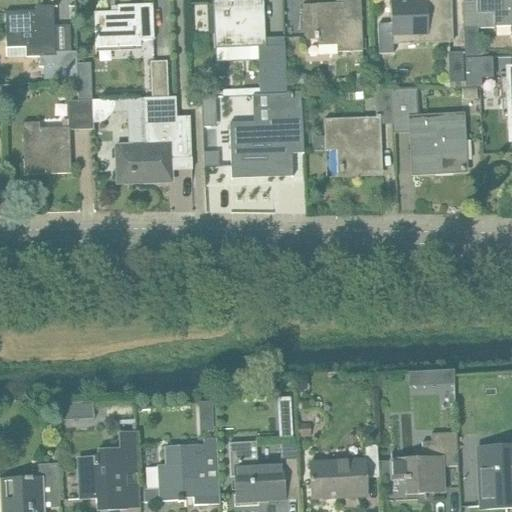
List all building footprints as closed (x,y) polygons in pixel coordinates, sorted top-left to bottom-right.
[(302,5),(303,25),(304,40),(337,39),(338,52),(362,51),(360,0),(342,0),(343,4),(302,5)] [(390,2),(391,24),(392,37),(418,36),(418,44),(452,43),(450,0),(426,0),(426,1),(406,2),(406,0),(402,0),(402,2),(390,2)] [(511,0),(476,0),(477,13),(477,28),(492,27),(511,26),(511,0)] [(214,3),(214,23),(215,47),(236,46),(236,45),(265,44),(263,1),(214,3)] [(94,13),(95,33),(95,34),(97,34),(98,48),(140,47),(140,42),(153,42),(152,5),(117,6),(118,12),(94,13)] [(70,28),(54,29),(53,9),(52,9),(52,12),(5,13),(6,51),(27,50),(27,57),(71,56),(70,28)] [(392,37),(391,24),(378,24),(379,54),(392,53),(392,37)] [(464,58),(478,57),(477,30),(463,31),(464,58)] [(450,86),(464,86),(463,56),(449,56),(450,86)] [(493,57),(478,57),(464,58),(465,87),(480,86),(480,80),(494,79),(493,57)] [(168,98),(166,63),(150,64),(151,99),(168,98)] [(286,94),(285,67),(270,68),(272,94),(286,94)] [(392,132),(408,132),(407,114),(420,113),(419,88),(404,89),(390,89),(392,124),(392,132)] [(392,124),(390,89),(373,90),(374,117),(339,119),(324,120),(324,137),(312,137),(313,152),(341,151),(342,169),(340,169),(340,172),(342,172),(342,176),(374,174),(373,154),(373,149),(381,149),(380,125),(392,124)] [(90,90),(77,90),(77,101),(91,101),(90,90)] [(303,154),(300,93),(267,95),(267,108),(266,108),(266,112),(267,112),(268,122),(229,123),(231,179),(232,179),(232,178),(271,176),(271,172),(278,172),(279,176),(291,176),(291,177),(292,177),(292,153),(302,152),(302,154),(303,154)] [(116,148),(118,180),(145,179),(145,183),(171,182),(170,159),(191,158),(190,117),(176,118),(176,98),(168,98),(152,99),(142,99),(144,146),(116,147),(116,148)] [(92,101),(92,113),(104,113),(112,104),(112,100),(92,101)] [(69,128),(69,131),(93,130),(94,130),(93,130),(92,113),(92,101),(91,101),(77,101),(68,102),(69,128)] [(211,104),(202,104),(203,130),(215,129),(214,104),(211,104)] [(414,174),(464,171),(462,117),(421,118),(411,119),(412,131),(414,174)] [(69,131),(69,128),(39,129),(39,125),(22,125),(23,155),(24,176),(71,174),(70,154),(69,131)] [(218,152),(204,153),(205,167),(214,166),(218,166),(218,152)] [(460,405),(459,371),(413,372),(413,395),(439,394),(440,405),(460,405)] [(290,398),(278,399),(279,419),(291,418),(290,398)] [(77,405),(61,406),(61,414),(61,422),(78,421),(77,413),(77,405)] [(211,405),(202,405),(202,417),(212,417),(211,405)] [(310,438),(309,427),(297,428),(298,439),(310,438)] [(390,462),(378,463),(378,468),(378,478),(391,477),(392,482),(404,481),(405,495),(443,493),(442,473),(442,467),(458,467),(456,433),(430,435),(431,442),(422,443),(422,459),(390,461),(390,462)] [(158,468),(158,482),(159,502),(177,502),(178,503),(183,502),(183,494),(193,494),(194,506),(208,505),(206,461),(218,461),(217,439),(203,440),(203,446),(164,447),(165,468),(158,468)] [(299,492),(298,472),(296,445),(279,446),(281,467),(253,468),(253,464),(251,464),(250,443),(228,444),(230,478),(236,477),(237,504),(284,501),(283,486),(298,485),(298,492),(299,492)] [(365,461),(310,464),(310,480),(312,500),(340,498),(340,495),(365,493),(365,497),(366,497),(365,479),(378,478),(378,468),(378,463),(377,458),(377,445),(364,446),(365,461)] [(511,449),(479,451),(481,489),(482,509),(511,507),(511,449)] [(80,500),(97,499),(97,511),(99,511),(99,509),(108,508),(108,511),(140,509),(137,450),(107,451),(108,458),(78,460),(80,500)] [(60,508),(59,486),(58,464),(37,465),(38,479),(0,481),(0,511),(42,511),(42,503),(59,502),(59,508),(60,508)]
